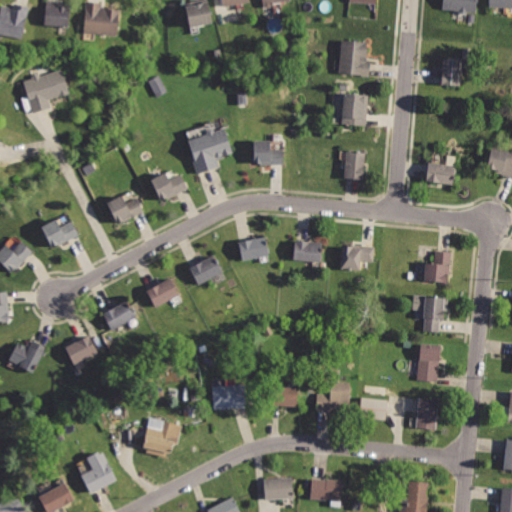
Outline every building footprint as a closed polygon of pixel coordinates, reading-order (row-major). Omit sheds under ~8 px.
[(3,6),(0,18),(0,35),(23,41),(32,5),(15,0),(13,8),(3,6)] [(199,0),(183,4),(189,29),(214,23),(208,0),(199,0)] [(443,0),(442,10),(479,14),(480,0),(443,0)] [(511,0),(489,0),(489,7),(511,8),(511,0)] [(85,1),(82,35),(119,38),(122,12),(104,11),(103,3),(85,1)] [(44,4),(42,27),(70,29),(71,6),(44,4)] [(343,40),(339,75),(369,78),(371,61),(364,60),(366,43),(343,40)] [(443,57),(440,86),(464,88),(466,59),(443,57)] [(22,81),(34,113),(51,106),(48,100),(71,92),(61,66),(22,81)] [(345,93),(342,125),(367,127),(369,95),(345,93)] [(188,139),(200,172),(218,165),(216,158),(234,151),(224,125),(188,139)] [(254,138),(254,165),(285,165),(285,150),(274,150),(274,138),(254,138)] [(511,152),(493,147),(488,166),(499,169),(497,173),(511,177),(511,152)] [(346,149),(344,176),(365,178),(368,151),(346,149)] [(428,160),(426,180),(456,182),(458,162),(428,160)] [(150,179),(163,203),(191,187),(182,172),(173,177),(168,169),(150,179)] [(108,201),(121,224),(146,210),(137,195),(128,201),(123,193),(108,201)] [(42,225),(54,249),(82,235),(73,218),(64,223),(60,216),(42,225)] [(238,240),(243,261),(271,255),(267,234),(238,240)] [(294,236),(291,258),(320,262),(324,240),(294,236)] [(22,239),(15,248),(7,241),(0,249),(0,261),(14,274),(35,250),(22,239)] [(342,242),(341,269),(362,270),(362,261),(375,262),(376,244),(342,242)] [(427,258),(425,280),(451,282),(454,249),(435,247),(434,259),(427,258)] [(190,265),(201,284),(226,270),(215,250),(190,265)] [(145,289),(156,307),(182,292),(172,274),(145,289)] [(0,320),(12,319),(7,288),(0,288),(0,320)] [(414,293),(414,307),(425,308),(424,331),(441,332),(442,320),(448,320),(449,295),(414,293)] [(104,312),(115,330),(139,316),(128,297),(104,312)] [(64,345),(75,365),(100,352),(90,331),(64,345)] [(18,341),(9,361),(35,372),(45,348),(31,342),(29,346),(18,341)] [(421,341),(417,379),(440,382),(444,343),(421,341)] [(318,390),(316,410),(349,412),(351,383),(332,381),(332,391),(318,390)] [(213,384),(214,408),(247,407),(246,383),(213,384)] [(272,383),(270,406),(299,408),(301,385),(272,383)] [(364,395),(361,418),(390,422),(393,399),(364,395)] [(419,396),(417,427),(438,429),(440,398),(419,396)] [(150,417),(143,446),(167,453),(169,446),(177,447),(183,426),(150,417)] [(511,437),(507,437),(503,469),(511,470),(511,437)] [(81,473),(92,493),(117,479),(101,450),(88,457),(93,466),(81,473)] [(264,477),(267,501),(296,497),(293,473),(264,477)] [(313,476),(311,498),(344,501),(346,479),(313,476)] [(408,479),(406,511),(429,511),(431,481),(408,479)] [(37,494),(46,511),(48,511),(74,498),(65,480),(37,494)] [(511,511),(511,484),(503,484),(500,511),(511,511)] [(0,495),(0,511),(22,511),(25,511),(14,489),(0,495)] [(209,508),(211,511),(244,511),(233,493),(209,508)]
